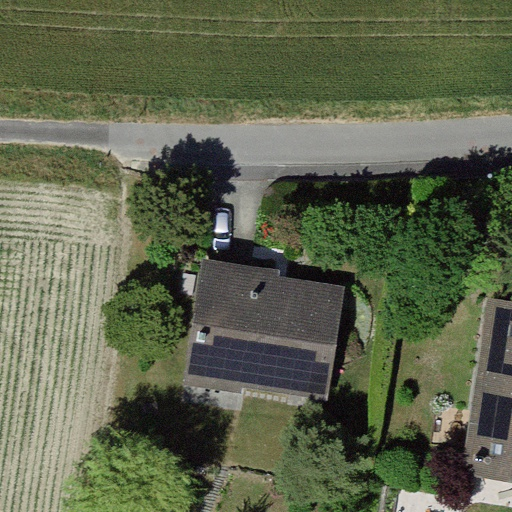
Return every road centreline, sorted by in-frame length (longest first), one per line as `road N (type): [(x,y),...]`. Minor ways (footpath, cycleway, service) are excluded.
road 1 (residential): [(511,138),(188,151)]
road 2 (track): [(188,151),(0,146)]
